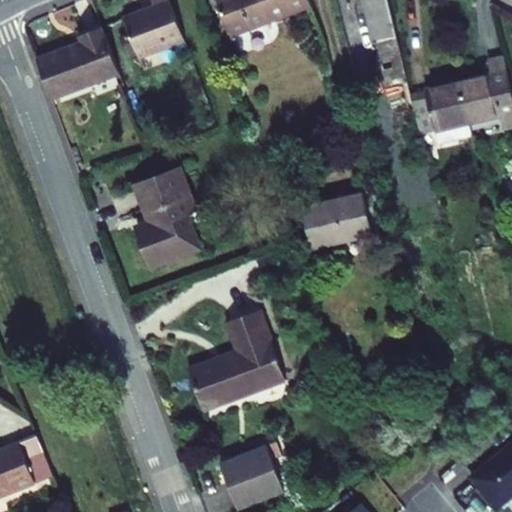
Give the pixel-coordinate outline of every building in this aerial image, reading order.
[(308,14),(303,0),(212,0),(229,44),(308,14)] [(404,86),(383,0),(351,0),(375,93),(404,86)] [(133,66),(180,50),(163,3),(146,9),(150,18),(119,29),(133,66)] [(46,98),(113,74),(96,27),(73,35),(76,43),(32,59),(46,98)] [(339,35),(345,59),(357,56),(351,32),(339,35)] [(488,76),(457,84),(467,125),(498,117),(501,130),(511,127),(511,101),(501,58),(485,62),(488,76)] [(457,84),(407,97),(411,112),(417,138),(467,125),(457,84)] [(197,221),(181,173),(132,190),(145,227),(130,232),(145,274),(199,256),(188,223),(197,221)] [(313,261),(372,246),(361,205),(303,220),(313,261)] [(283,391),(257,321),(225,332),(236,362),(186,380),(202,420),(283,391)] [(0,499),(54,478),(39,439),(0,454),(0,499)] [(268,442),(218,461),(240,505),(285,490),(268,442)] [(511,443),(472,478),(495,506),(501,506),(511,497),(511,443)] [(369,511),(361,502),(348,511),(369,511)]
